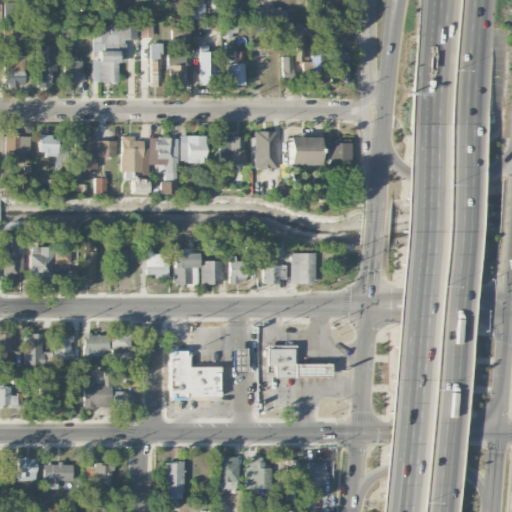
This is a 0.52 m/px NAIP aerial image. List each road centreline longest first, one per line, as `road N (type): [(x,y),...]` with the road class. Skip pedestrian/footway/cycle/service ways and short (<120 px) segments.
road 1 (secondary): [(389,0),(353,511)]
road 2 (tertiary): [(0,435),(511,435)]
road 3 (motorway): [(438,511),(476,30)]
road 4 (tertiary): [(369,307),(0,306)]
road 5 (residential): [(0,110),(353,110),(367,103)]
road 6 (motorway): [(440,24),(417,327)]
road 7 (secondary): [(494,511),(511,295)]
road 8 (motorway): [(417,327),(390,511)]
road 9 (motorway): [(417,327),(404,511)]
road 10 (secondary): [(496,501),(467,472),(392,472),(366,487),(357,511)]
road 11 (secondary): [(380,145),(423,180),(451,183),(483,176),(511,151)]
road 12 (tertiary): [(511,306),(486,318),(389,318),(369,307)]
road 13 (tertiary): [(511,306),(485,297),(390,299),(369,307)]
road 14 (residential): [(154,306),(156,435)]
